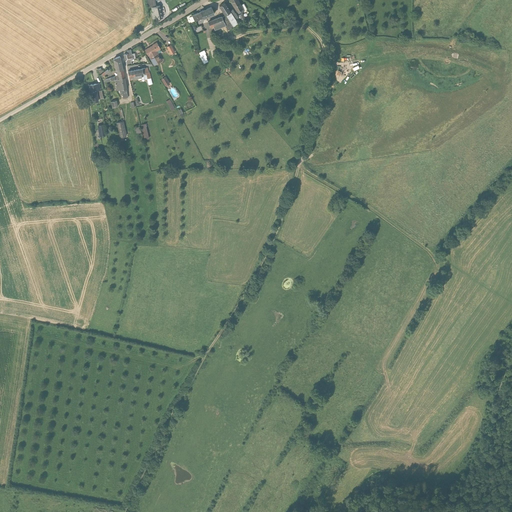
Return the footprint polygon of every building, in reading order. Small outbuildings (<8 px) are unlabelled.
[(162,17),(160,6),(156,6),(154,0),(147,0),(149,8),(151,8),(152,12),(151,12),(153,19),(162,17)] [(237,0),(233,0),(232,1),(237,11),(238,11),(239,13),(246,9),(243,4),(241,5),(237,0)] [(233,27),(238,23),(235,19),(238,18),(238,17),(235,13),(232,15),(224,3),(219,6),(225,15),(222,17),(222,16),(214,19),(208,22),(210,27),(221,23),(224,31),(233,27)] [(199,17),(200,19),(214,13),(211,7),(200,12),(202,14),(202,15),(199,17)] [(202,14),(200,12),(192,15),(195,22),(200,19),(199,17),(202,15),(202,14)] [(246,20),(242,13),(238,16),(242,22),(246,20)] [(209,38),(214,64),(220,62),(215,37),(209,38)] [(145,50),(154,65),(162,60),(157,51),(160,49),(157,42),(153,44),(153,45),(152,45),(145,50)] [(171,55),(175,52),(171,44),(166,47),(171,55)] [(205,53),(206,53),(208,52),(206,49),(199,52),(201,55),(200,56),(201,59),(202,59),(204,63),(208,61),(206,57),(206,56),(205,53)] [(124,54),(125,58),(125,61),(133,59),(132,54),(131,50),(127,50),(127,53),(124,54)] [(115,64),(121,63),(120,56),(113,59),(114,59),(115,64)] [(130,80),(141,78),(141,74),(146,73),(147,79),(149,85),(152,84),(151,78),(150,72),(148,72),(147,67),(142,68),(138,69),(136,70),(134,70),(132,70),(131,71),(128,71),(128,72),(129,76),(130,80)] [(114,79),(124,77),(123,69),(117,70),(116,70),(116,71),(117,74),(118,74),(119,75),(114,76),(115,76),(105,79),(106,82),(114,79)] [(121,89),(123,98),(128,97),(127,91),(124,77),(114,79),(106,82),(106,84),(115,82),(116,90),(121,89)] [(170,83),(166,77),(161,79),(165,86),(170,83)] [(97,90),(100,90),(99,85),(99,83),(88,85),(90,98),(95,98),(98,97),(97,90)] [(120,137),(126,136),(123,121),(117,122),(120,137)]
